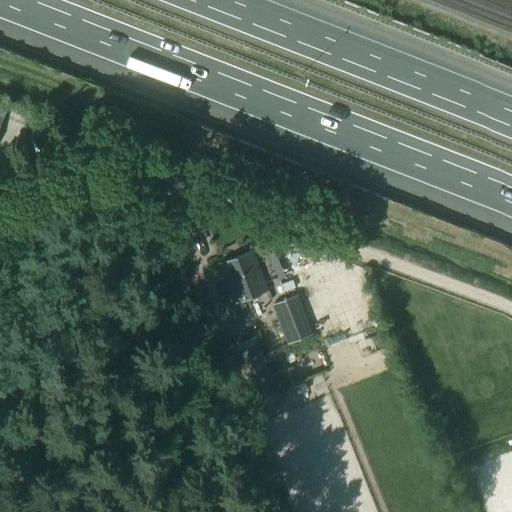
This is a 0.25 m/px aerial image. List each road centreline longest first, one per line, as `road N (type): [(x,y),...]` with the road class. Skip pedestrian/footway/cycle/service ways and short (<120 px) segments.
road 1 (track): [(0,187),(71,152),(118,156),(511,310)]
road 2 (motorway): [(4,0),(511,197)]
road 3 (motorway): [(511,122),(200,0)]
